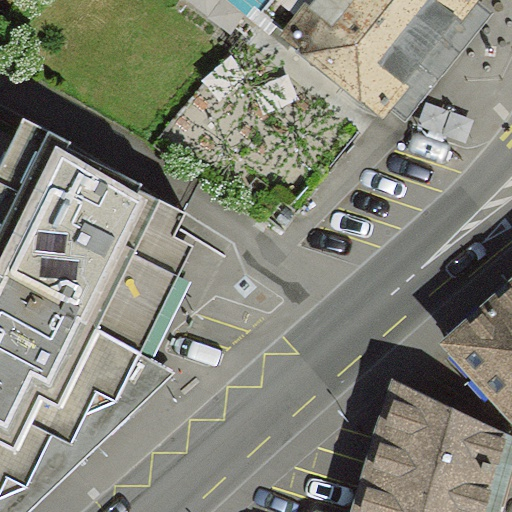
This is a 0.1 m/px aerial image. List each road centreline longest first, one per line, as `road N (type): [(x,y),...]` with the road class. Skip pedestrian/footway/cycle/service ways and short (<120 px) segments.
road 1 (primary): [(511,176),(132,511)]
road 2 (residential): [(359,324),(195,191),(0,81)]
road 3 (secondary): [(149,511),(359,324)]
road 4 (secondary): [(359,324),(511,190)]
